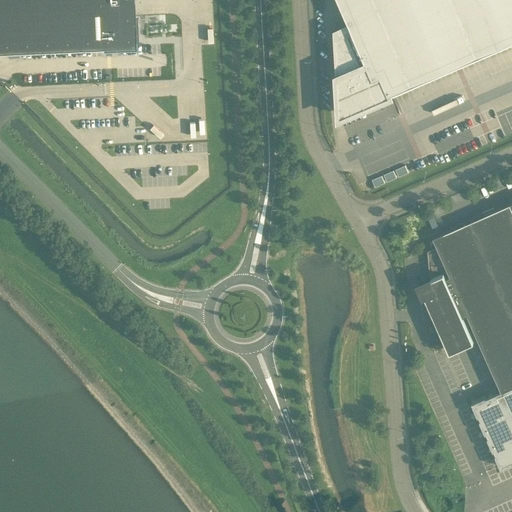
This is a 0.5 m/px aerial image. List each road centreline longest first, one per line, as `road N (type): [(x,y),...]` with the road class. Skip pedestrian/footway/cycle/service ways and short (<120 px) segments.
road 1 (unclassified): [(413,511),(397,467),(381,275),(357,223)]
road 2 (tertiary): [(250,280),(268,141),(260,0)]
road 3 (unclassified): [(208,308),(138,288),(0,148)]
road 4 (unclassified): [(357,223),(308,135),(299,0)]
road 5 (tertiary): [(316,511),(254,347)]
road 6 (unclassified): [(357,223),(511,156)]
